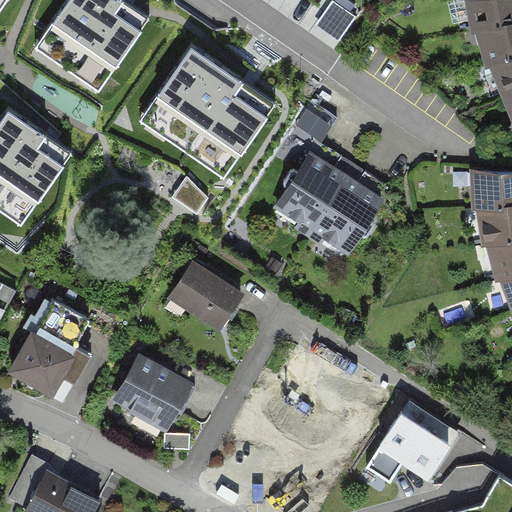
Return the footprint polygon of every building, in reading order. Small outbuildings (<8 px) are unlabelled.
[(68,0),(45,34),(109,79),(143,31),(116,12),(123,0),(68,0)] [(474,35),(511,24),(511,0),(473,0),(465,2),(474,35)] [(488,71),(511,61),(511,24),(474,35),(488,71)] [(193,46),(150,106),(231,163),(265,114),(228,88),(237,76),(193,46)] [(505,103),(511,99),(511,61),(488,71),(505,103)] [(10,107),(0,120),(0,191),(30,213),(64,165),(37,146),(46,133),(10,107)] [(175,142),(166,154),(215,190),(224,179),(175,142)] [(388,201),(310,151),(272,210),(349,260),(388,201)] [(511,207),(511,170),(471,171),(475,213),(511,207)] [(202,212),(214,193),(188,175),(175,194),(202,212)] [(511,242),(511,207),(475,213),(485,249),(511,242)] [(511,280),(511,242),(485,249),(500,285),(511,280)] [(249,291),(197,257),(168,301),(220,334),(249,291)] [(511,280),(500,285),(511,312),(511,280)] [(45,288),(9,360),(58,384),(94,313),(45,288)] [(195,371),(138,340),(110,391),(166,423),(195,371)] [(353,379),(299,345),(265,401),(319,434),(353,379)] [(452,442),(401,412),(375,455),(426,485),(452,442)] [(170,429),(167,444),(192,448),(194,434),(170,429)] [(95,511),(103,494),(48,469),(28,511),(95,511)]
